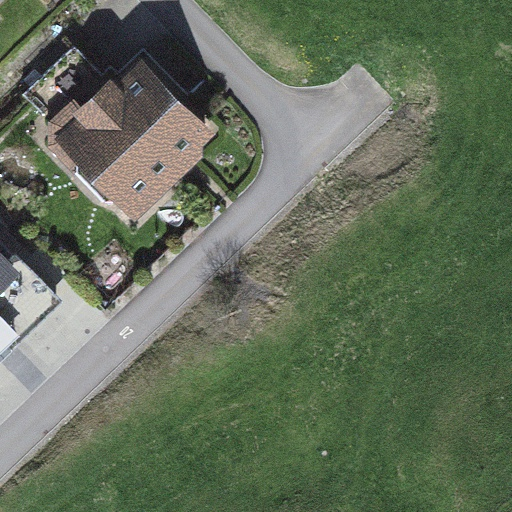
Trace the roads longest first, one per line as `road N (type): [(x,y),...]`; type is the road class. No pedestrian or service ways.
road 1 (residential): [(0,443),(313,148)]
road 2 (residential): [(313,148),(158,0)]
